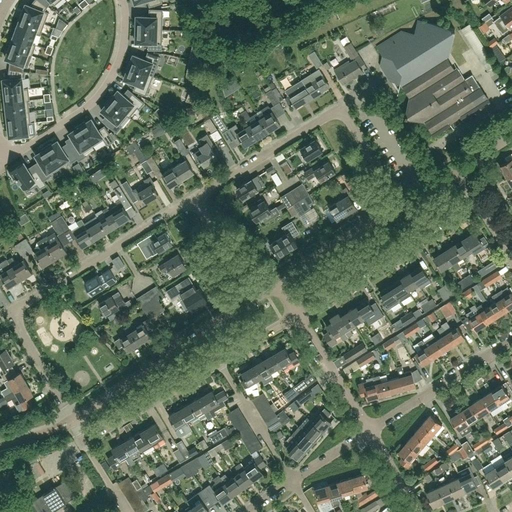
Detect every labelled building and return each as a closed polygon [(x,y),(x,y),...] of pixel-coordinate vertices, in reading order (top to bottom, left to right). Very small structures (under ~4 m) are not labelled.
[(44,11),(47,6),(39,0),(34,0),(30,6),(26,4),(21,15),(44,24),(48,12),(44,11)] [(510,29),(511,27),(511,7),(500,16),(494,21),(503,33),(510,28),(510,29)] [(150,9),(150,17),(137,16),(136,22),(134,24),(134,29),(166,30),(167,10),(150,9)] [(40,35),(44,24),(21,15),(17,26),(36,33),(35,33),(40,35)] [(398,79),(402,86),(410,98),(405,117),(425,122),(434,136),(450,126),(449,123),(452,121),(454,126),(460,122),(456,118),(460,116),(462,119),(490,101),(473,74),(465,80),(457,67),(454,69),(447,59),(446,57),(447,54),(449,55),(455,29),(418,20),(415,34),(401,31),(377,46),(385,59),(381,61),(380,66),(385,74),(390,81),(394,82),(398,79)] [(485,22),(479,26),(483,33),(488,30),(489,27),(485,22)] [(283,37),(292,33),(288,25),(279,30),(283,37)] [(469,25),(461,30),(465,36),(473,31),(469,25)] [(32,43),(35,33),(36,33),(17,26),(13,37),(32,43)] [(165,51),(166,30),(134,29),(134,34),(136,36),(136,42),(149,43),(148,50),(165,51)] [(511,31),(502,39),(505,43),(511,38),(511,31)] [(340,40),(343,46),(350,42),(347,36),(340,40)] [(36,44),(32,43),(13,37),(9,47),(31,55),(36,44)] [(493,38),(487,42),(491,47),(498,42),(496,39),(493,38)] [(358,54),(351,42),(344,46),(351,58),(358,54)] [(27,66),(31,55),(9,47),(5,58),(10,60),(9,69),(23,71),(23,65),(27,66)] [(323,64),(314,50),(308,54),(317,68),(323,64)] [(148,53),(145,59),(133,55),(131,60),(129,61),(127,66),(156,77),(164,58),(148,53)] [(190,59),(188,67),(196,68),(198,61),(190,59)] [(343,84),(356,76),(356,77),(363,73),(355,59),(350,62),(349,60),(334,69),(343,84)] [(496,66),(492,60),(484,65),(487,71),(496,66)] [(156,77),(127,66),(125,71),(126,73),(124,79),(136,84),(134,90),(149,96),(156,77)] [(25,71),(23,71),(9,69),(8,79),(3,79),(4,91),(23,89),(23,88),(22,78),(24,78),(25,71)] [(318,93),(329,86),(319,69),(302,80),(304,83),(305,86),(313,98),(320,94),(318,93)] [(302,79),(285,90),(287,94),(286,94),(287,97),(285,98),(289,104),(291,102),(292,103),(293,103),(295,107),(302,103),(303,105),(313,98),(305,86),(304,83),(302,80),(302,79)] [(227,97),(240,91),(236,82),(223,88),(227,97)] [(276,87),(271,90),(279,102),(283,99),(276,87)] [(28,88),(23,88),(23,89),(4,91),(5,102),(28,100),(29,100),(28,88)] [(144,103),(132,93),(128,99),(118,90),(114,95),(111,95),(108,99),(127,115),(127,116),(129,117),(137,107),(139,109),(144,103)] [(279,102),(271,90),(266,93),(274,106),(279,102)] [(189,91),(186,101),(191,103),(197,99),(193,92),(189,91)] [(261,93),(254,96),(258,105),(265,102),(261,93)] [(127,115),(108,99),(105,103),(105,106),(101,110),(111,119),(106,124),(116,132),(121,126),(119,125),(127,116),(127,115)] [(29,111),(28,100),(5,102),(7,114),(29,111)] [(280,125),(268,105),(261,110),(265,116),(260,119),(268,132),(280,125)] [(250,118),(246,110),(244,111),(241,113),(249,126),(257,139),(268,132),(260,119),(257,114),(250,118)] [(30,123),(29,111),(7,114),(8,125),(27,123),(30,123)] [(165,111),(159,118),(163,121),(172,115),(165,111)] [(227,128),(217,112),(212,115),(222,131),(227,128)] [(217,130),(210,118),(204,121),(212,133),(217,130)] [(84,122),(79,125),(93,146),(103,139),(107,145),(114,141),(109,133),(104,126),(98,130),(91,119),(86,122),(84,122)] [(20,136),(21,136),(22,135),(25,135),(28,135),(27,123),(8,125),(9,137),(20,136)] [(257,139),(249,126),(240,131),(236,124),(228,130),(237,144),(242,141),(245,146),(257,139)] [(93,146),(79,125),(75,127),(74,130),(69,133),(76,144),(70,148),(77,159),(78,161),(85,157),(82,152),(93,146)] [(217,158),(214,152),(217,150),(207,134),(198,139),(204,147),(193,154),(198,162),(201,161),(204,166),(217,158)] [(189,153),(188,152),(186,148),(180,138),(174,142),(183,156),(189,153)] [(322,150),(315,139),(300,149),(307,160),(322,150)] [(77,159),(70,148),(64,152),(57,141),(52,144),(50,143),(45,146),(59,167),(69,161),(71,163),(77,159)] [(59,167),(45,146),(41,149),(40,152),(35,155),(42,166),(37,170),(43,180),(50,176),(48,174),(59,167)] [(151,157),(146,160),(152,170),(158,179),(163,176),(162,174),(155,163),(151,157)] [(511,173),(511,158),(500,166),(507,177),(511,173)] [(152,170),(146,160),(141,163),(147,173),(152,170)] [(194,173),(186,160),(174,167),(182,180),(194,173)] [(321,181),(336,172),(329,161),(320,166),(318,164),(304,173),(308,180),(316,174),(321,181)] [(43,180),(37,170),(31,173),(24,162),(9,172),(14,179),(17,177),(17,178),(18,178),(26,191),(37,184),(40,188),(46,184),(43,180)] [(105,165),(101,168),(106,175),(110,172),(105,165)] [(182,180),(174,167),(162,174),(163,176),(170,187),(182,180)] [(158,195),(152,185),(153,184),(149,177),(144,180),(145,182),(132,191),(138,200),(142,198),(145,203),(158,195)] [(112,190),(113,189),(120,199),(115,202),(117,205),(109,210),(111,214),(118,225),(136,214),(115,179),(108,184),(112,190)] [(258,190),(251,179),(236,189),(238,191),(243,200),(258,190)] [(76,183),(81,191),(86,188),(80,180),(76,183)] [(351,180),(346,184),(352,192),(357,189),(352,180),(351,180)] [(302,183),(296,187),(304,199),(309,195),(302,183)] [(296,187),(291,190),(299,202),(304,199),(296,187)] [(329,207),(337,219),(350,211),(352,214),(358,211),(351,200),(353,199),(346,187),(341,190),(345,197),(329,207)] [(291,190),(286,193),(293,205),(299,202),(291,190)] [(287,209),(293,205),(286,193),(280,197),(287,209)] [(309,195),(304,199),(299,202),(305,213),(311,210),(309,206),(314,203),(309,195)] [(261,225),(281,213),(277,207),(271,210),(265,201),(250,210),(257,221),(258,220),(261,225)] [(293,205),(300,216),(305,213),(299,202),(293,205)] [(92,209),(89,204),(85,207),(83,208),(86,213),(92,209)] [(118,225),(111,214),(109,210),(107,207),(102,210),(106,217),(99,221),(106,232),(118,225)] [(306,231),(312,228),(310,225),(319,220),(313,210),(299,218),(306,231)] [(56,219),(64,232),(70,229),(62,215),(61,216),(59,212),(54,215),(56,219)] [(59,235),(64,232),(56,219),(51,222),(59,235)] [(82,247),(94,240),(84,223),(81,219),(76,222),(79,226),(72,230),(82,247)] [(106,232),(99,221),(94,224),(91,219),(84,223),(94,240),(106,232)] [(297,245),(292,237),(299,233),(292,221),(282,227),(286,234),(271,244),(278,256),(297,245)] [(474,254),(489,245),(484,237),(480,239),(475,232),(465,239),(472,250),(474,254)] [(66,252),(55,233),(47,237),(46,236),(42,239),(54,259),(66,252)] [(147,244),(154,255),(172,244),(165,233),(147,244)] [(26,239),(20,242),(28,255),(33,251),(26,239)] [(42,266),(54,259),(42,239),(36,242),(40,249),(34,253),(42,266)] [(472,250),(465,239),(454,245),(462,257),(472,250)] [(22,258),(28,255),(20,242),(15,245),(22,258)] [(461,268),(458,262),(457,260),(462,257),(454,245),(444,252),(452,263),(453,265),(452,265),(456,271),(461,268)] [(486,250),(482,254),(481,253),(477,256),(483,263),(491,256),(486,250)] [(138,256),(135,251),(129,255),(133,260),(138,256)] [(452,263),(444,252),(434,258),(441,270),(448,266),(448,267),(452,265),(453,265),(452,263)] [(186,267),(178,254),(165,262),(166,263),(159,267),(163,272),(169,268),(173,275),(186,267)] [(31,273),(23,260),(17,264),(12,257),(7,260),(20,280),(31,273)] [(20,280),(7,260),(6,259),(0,262),(0,285),(5,283),(8,287),(20,280)] [(124,265),(121,260),(114,264),(117,269),(124,265)] [(493,261),(483,267),(486,273),(497,266),(493,261)] [(431,282),(429,278),(421,266),(411,273),(419,286),(421,288),(431,282)] [(481,276),(486,273),(483,267),(478,270),(481,276)] [(116,281),(109,269),(98,275),(97,274),(84,282),(91,294),(108,284),(109,285),(116,281)] [(498,270),(487,277),(491,284),(502,277),(498,270)] [(419,286),(411,273),(401,279),(408,291),(413,288),(414,289),(419,286)] [(470,275),(462,279),(466,286),(474,281),(470,275)] [(194,286),(194,285),(189,277),(166,291),(171,299),(178,295),(181,300),(179,301),(186,311),(190,309),(192,311),(207,301),(199,288),(197,290),(194,286)] [(486,287),(491,284),(487,277),(482,280),(486,287)] [(411,295),(408,291),(401,279),(390,286),(401,301),(411,295)] [(449,283),(443,287),(449,297),(455,293),(449,283)] [(157,286),(152,289),(159,300),(163,296),(157,286)] [(386,311),(401,301),(390,286),(380,292),(383,297),(379,300),(386,311)] [(444,300),(449,297),(443,287),(438,290),(444,300)] [(470,288),(466,291),(470,297),(475,294),(470,288)] [(152,289),(147,292),(153,303),(159,300),(152,289)] [(511,307),(511,293),(511,292),(505,296),(501,289),(497,293),(508,310),(511,307)] [(466,300),(470,297),(466,291),(461,293),(466,300)] [(106,316),(125,303),(118,292),(99,304),(106,316)] [(147,292),(141,296),(148,306),(153,303),(147,292)] [(508,310),(497,293),(492,296),(495,302),(490,305),(497,316),(508,310)] [(143,309),(148,306),(141,296),(137,299),(139,302),(143,309)] [(432,298),(428,301),(432,307),(436,305),(432,298)] [(160,313),(165,310),(159,300),(153,303),(160,313)] [(371,306),(367,300),(357,307),(364,318),(365,320),(369,325),(384,316),(375,303),(371,306)] [(428,301),(421,305),(425,312),(432,307),(428,301)] [(456,311),(449,301),(445,304),(452,314),(456,311)] [(160,313),(153,303),(148,306),(143,309),(149,318),(150,320),(155,316),(160,313)] [(476,307),(475,304),(470,307),(472,310),(466,314),(476,330),(487,323),(476,307)] [(497,316),(490,305),(484,309),(481,304),(476,307),(487,323),(497,316)] [(357,307),(347,313),(354,325),(359,322),(360,323),(365,320),(364,318),(357,307)] [(412,321),(416,318),(411,311),(407,313),(412,321)] [(437,318),(433,312),(428,315),(432,321),(437,318)] [(354,325),(347,313),(341,317),(339,314),(335,317),(345,333),(348,337),(353,334),(350,330),(355,326),(354,325)] [(409,323),(412,321),(407,313),(400,318),(405,325),(409,323)] [(123,320),(120,315),(113,319),(115,322),(116,324),(118,322),(119,323),(123,320)] [(336,342),(334,338),(339,334),(343,340),(348,337),(345,333),(335,317),(331,319),(332,322),(326,326),(330,331),(324,335),(331,346),(336,342)] [(151,336),(148,331),(154,327),(155,328),(150,320),(149,318),(141,322),(143,325),(131,332),(139,344),(151,336)] [(417,322),(412,325),(416,331),(421,328),(417,322)] [(465,337),(458,326),(452,330),(447,322),(442,325),(454,344),(465,337)] [(416,331),(412,325),(408,328),(412,334),(416,331)] [(454,344),(442,325),(441,325),(442,326),(437,329),(441,335),(436,338),(435,339),(444,351),(454,344)] [(139,344),(131,332),(128,326),(123,329),(126,333),(120,337),(120,338),(114,341),(119,348),(124,345),(128,351),(135,346),(139,344)] [(383,330),(387,338),(395,333),(391,326),(383,330)] [(409,340),(403,331),(398,335),(403,344),(409,340)] [(379,333),(375,335),(379,342),(383,339),(379,333)] [(444,351),(435,339),(436,338),(433,335),(423,341),(426,347),(433,358),(444,351)] [(393,338),(388,341),(392,347),(396,344),(393,338)] [(433,358),(426,347),(423,341),(422,340),(417,343),(422,350),(416,354),(423,365),(433,358)] [(387,350),(392,347),(388,341),(383,344),(387,350)] [(363,343),(354,348),(358,355),(367,350),(363,343)] [(14,362),(6,348),(0,351),(0,373),(2,376),(13,370),(10,364),(14,362)] [(299,361),(294,352),(289,355),(285,348),(274,354),(282,368),(283,370),(288,367),(287,365),(293,362),(294,364),(299,361)] [(354,348),(344,355),(348,362),(358,355),(354,348)] [(372,351),(367,354),(371,361),(376,357),(372,351)] [(282,368),(274,354),(263,360),(271,373),(277,369),(278,370),(282,368)] [(365,364),(371,361),(367,354),(357,361),(361,367),(365,364)] [(271,373),(263,360),(253,367),(261,380),(263,384),(267,382),(264,376),(271,373)] [(416,386),(411,371),(404,373),(402,366),(397,367),(400,377),(403,390),(416,386)] [(261,380),(253,367),(242,373),(246,379),(242,382),(245,387),(249,385),(256,381),(257,383),(261,380)] [(15,390),(27,383),(20,372),(16,375),(13,370),(2,376),(5,382),(4,382),(7,387),(1,390),(2,391),(4,396),(10,393),(15,390)] [(392,393),(388,380),(381,382),(379,375),(374,377),(380,396),(392,393)] [(380,396),(374,377),(366,379),(367,381),(358,384),(361,395),(366,393),(368,400),(380,396)] [(403,390),(400,377),(388,380),(392,393),(403,390)] [(308,386),(303,380),(293,387),(298,393),(308,386)] [(32,404),(28,397),(33,394),(27,383),(15,390),(10,393),(4,396),(0,398),(0,406),(8,402),(7,401),(12,398),(20,411),(32,404)] [(510,397),(502,384),(492,391),(500,404),(499,404),(503,410),(509,406),(505,400),(510,397)] [(294,396),(298,393),(293,387),(284,395),(288,401),(294,396)] [(223,400),(228,398),(224,391),(215,396),(212,391),(201,397),(213,417),(216,414),(214,411),(225,404),(223,400)] [(500,404),(492,391),(481,397),(489,410),(499,404),(500,404)] [(255,405),(266,399),(263,393),(252,400),(255,405)] [(305,393),(293,402),(298,409),(301,406),(300,405),(309,398),(305,393)] [(281,396),(277,400),(273,402),(278,409),(286,402),(281,396)] [(208,419),(213,417),(201,397),(191,403),(198,415),(198,417),(204,413),(208,419)] [(489,410),(481,397),(471,404),(479,417),(489,410)] [(270,404),(266,399),(255,405),(259,411),(270,404)] [(294,412),(298,409),(293,402),(289,405),(294,412)] [(191,419),(198,415),(191,403),(180,410),(188,423),(192,421),(191,419)] [(262,416),(273,409),(270,404),(259,411),(262,416)] [(469,423),(479,417),(471,404),(460,411),(469,423)] [(231,419),(241,413),(238,408),(227,414),(231,419)] [(331,422),(327,418),(331,413),(325,408),(312,422),(323,431),(331,422)] [(265,421),(276,415),(273,409),(262,416),(265,421)] [(458,430),(469,423),(460,411),(459,409),(454,412),(455,414),(450,418),(458,430)] [(188,423),(180,410),(169,416),(176,428),(182,425),(187,433),(192,430),(188,423)] [(288,417),(283,410),(280,413),(284,419),(288,417)] [(234,425),(245,418),(241,413),(231,419),(234,425)] [(442,424),(430,414),(422,424),(434,434),(442,424)] [(268,427),(279,420),(276,415),(265,421),(268,427)] [(323,431),(312,422),(307,417),(298,426),(315,440),(323,431)] [(237,430),(248,424),(245,418),(234,425),(237,430)] [(283,425),(279,420),(268,427),(272,432),(283,425)] [(505,422),(499,426),(502,430),(508,427),(505,422)] [(159,443),(158,442),(164,439),(155,424),(144,430),(153,446),(159,443)] [(434,434),(422,424),(414,433),(426,443),(434,434)] [(242,438),(253,431),(249,426),(239,432),(242,438)] [(307,450),(315,440),(298,426),(295,431),(291,435),(295,439),(307,450)] [(497,434),(502,430),(499,426),(494,429),(497,434)] [(153,446),(144,430),(134,437),(141,448),(143,452),(153,446)] [(220,439),(224,437),(221,430),(216,432),(220,439)] [(256,437),(253,431),(242,438),(245,443),(256,437)] [(426,443),(414,433),(406,443),(418,452),(426,443)] [(144,454),(143,452),(141,448),(134,437),(123,443),(131,456),(133,460),(144,454)] [(248,449),(259,442),(256,437),(245,443),(248,449)] [(485,437),(480,441),(482,445),(488,441),(485,437)] [(493,441),(498,450),(504,446),(498,437),(493,441)] [(298,459),(307,450),(295,439),(291,443),(292,444),(288,450),(298,459)] [(176,444),(179,448),(185,459),(191,456),(182,440),(176,444)] [(208,446),(204,440),(199,442),(203,449),(208,446)] [(473,451),(465,440),(461,443),(468,454),(473,451)] [(475,450),(482,445),(480,441),(473,445),(475,450)] [(262,447),(259,442),(248,449),(252,454),(262,447)] [(488,442),(481,446),(485,453),(493,449),(488,442)] [(122,464),(120,461),(125,457),(130,466),(135,463),(133,460),(131,456),(123,443),(112,449),(115,454),(108,458),(114,469),(122,464)] [(410,462),(418,452),(406,443),(398,452),(403,456),(399,460),(408,468),(412,463),(410,462)] [(456,443),(450,448),(454,451),(459,447),(457,444),(456,443)] [(467,455),(461,447),(456,450),(462,458),(467,455)] [(180,463),(185,459),(179,448),(174,452),(180,463)] [(208,451),(204,453),(210,464),(214,462),(208,451)] [(473,461),(477,459),(472,452),(468,454),(473,461)] [(204,468),(210,464),(204,453),(186,463),(193,474),(198,471),(197,469),(203,465),(204,468)] [(263,473),(260,469),(267,464),(260,455),(253,460),(255,462),(250,466),(248,464),(244,468),(253,481),(263,473)] [(477,458),(477,459),(473,461),(472,461),(477,470),(483,467),(477,458)] [(511,475),(511,471),(505,460),(494,466),(504,481),(511,475)] [(34,462),(28,465),(36,478),(41,475),(35,465),(34,462)] [(424,472),(433,465),(429,462),(421,468),(424,472)] [(448,467),(446,462),(440,464),(442,470),(448,467)] [(187,477),(193,474),(186,463),(181,466),(187,477)] [(243,488),(253,481),(244,468),(240,463),(235,466),(239,473),(235,476),(243,488)] [(504,481),(494,466),(484,473),(493,487),(504,481)] [(459,476),(466,492),(468,495),(468,494),(474,492),(473,489),(477,487),(470,471),(459,476)] [(427,482),(432,478),(429,473),(423,477),(427,482)] [(172,481),(168,474),(157,480),(162,488),(172,481)] [(243,488),(235,476),(230,480),(225,474),(220,477),(233,495),(243,488)] [(368,487),(364,474),(352,478),(356,491),(368,487)] [(233,495),(220,477),(219,475),(214,478),(220,487),(215,491),(223,502),(233,495)] [(466,492),(459,476),(449,481),(456,497),(466,492)] [(38,511),(50,511),(76,496),(79,496),(71,484),(67,477),(56,484),(43,493),(30,500),(38,511)] [(132,482),(129,477),(118,484),(121,489),(132,482)] [(358,498),(356,491),(352,478),(340,481),(344,494),(350,493),(352,499),(358,498)] [(142,487),(137,479),(132,482),(135,487),(137,490),(142,487)] [(340,481),(327,485),(331,498),(334,506),(339,504),(337,496),(344,494),(340,481)] [(456,497),(449,481),(438,486),(445,502),(456,497)] [(124,494),(135,487),(132,482),(121,489),(124,494)] [(331,498),(327,485),(315,488),(319,502),(331,498)] [(151,493),(147,486),(143,489),(142,487),(137,490),(139,493),(142,498),(142,499),(151,493)] [(445,502),(438,486),(426,492),(433,507),(445,502)] [(128,499),(139,493),(137,490),(135,487),(124,494),(128,499)] [(187,501),(190,506),(194,511),(209,511),(210,511),(202,500),(208,496),(203,489),(187,501)] [(131,505),(142,498),(139,493),(128,499),(131,505)] [(366,493),(358,498),(362,504),(370,499),(366,493)] [(153,494),(147,497),(153,506),(158,502),(153,494)] [(134,510),(145,503),(142,499),(142,498),(131,505),(134,510)] [(357,507),(362,504),(358,498),(353,501),(357,507)] [(377,500),(365,507),(367,511),(370,511),(380,506),(377,500)] [(135,511),(143,511),(149,509),(145,503),(134,510),(135,511)]
